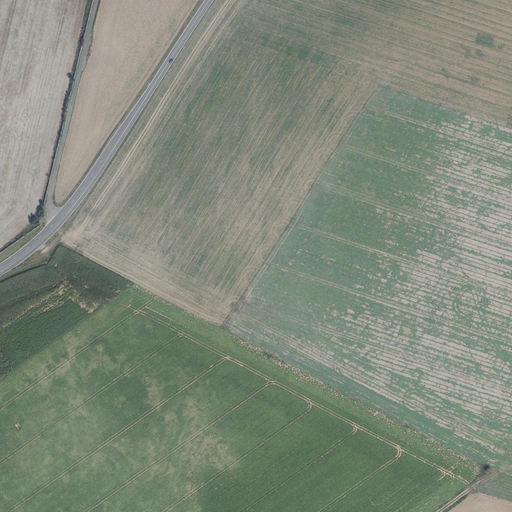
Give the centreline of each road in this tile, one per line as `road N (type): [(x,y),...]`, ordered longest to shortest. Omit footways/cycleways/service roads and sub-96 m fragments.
road 1 (secondary): [(209,0),(77,197),(0,269)]
road 2 (track): [(55,223),(48,192),(95,0)]
